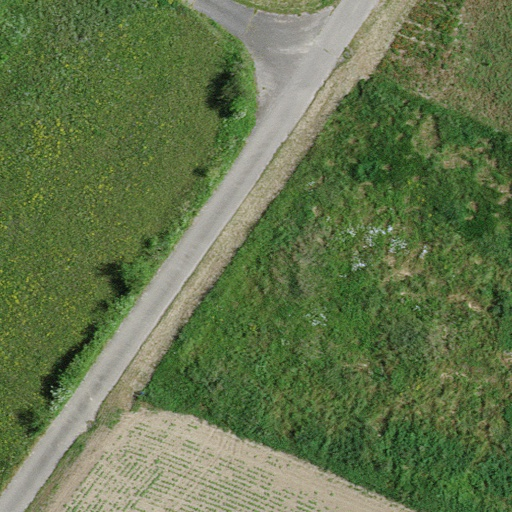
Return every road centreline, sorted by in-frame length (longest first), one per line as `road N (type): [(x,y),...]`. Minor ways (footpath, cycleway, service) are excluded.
road 1 (unclassified): [(0,511),(358,0)]
road 2 (track): [(309,68),(200,0)]
